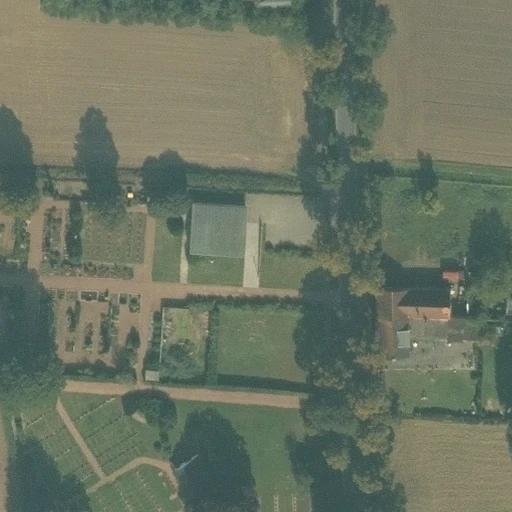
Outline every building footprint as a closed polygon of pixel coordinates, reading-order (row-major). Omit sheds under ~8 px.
[(192,201),(192,203),(245,206),(244,225),(239,224),(237,255),(244,255),(247,204),(192,201)] [(195,253),(237,255),(239,224),(244,225),(245,206),(192,203),(191,221),(197,222),(195,253)] [(189,252),(195,253),(197,222),(191,221),(189,252)] [(511,276),(502,277),(503,289),(511,288),(511,276)] [(376,315),(408,315),(407,287),(375,286),(376,315)] [(407,286),(407,287),(408,315),(425,316),(426,316),(427,287),(407,286)] [(427,287),(426,316),(445,316),(449,316),(448,287),(427,287)] [(409,354),(408,333),(408,315),(376,315),(376,354),(409,354)] [(425,316),(408,315),(408,333),(425,334),(425,316)] [(445,335),(445,316),(426,316),(425,316),(425,334),(445,335)] [(445,339),(462,340),(463,320),(463,317),(449,316),(445,316),(445,335),(445,339)] [(197,454),(193,457),(200,467),(203,465),(197,454)] [(213,488),(200,467),(193,457),(173,470),(179,479),(189,473),(194,482),(197,481),(204,492),(203,493),(203,494),(213,488)] [(193,501),(203,494),(203,493),(204,492),(197,481),(194,482),(189,473),(179,479),(193,501)]
